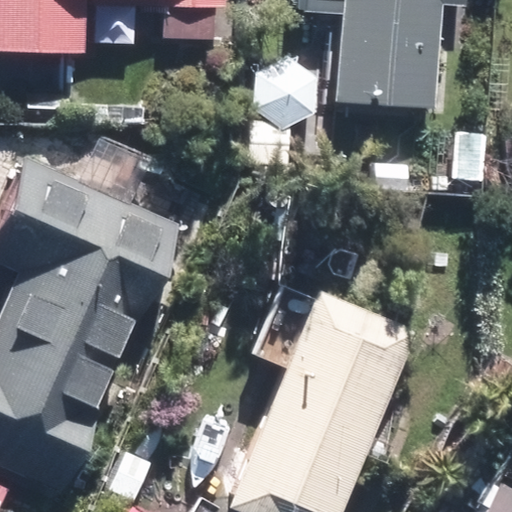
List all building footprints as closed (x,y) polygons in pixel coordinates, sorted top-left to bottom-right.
[(0,0),(0,38),(86,41),(87,0),(0,0)] [(337,94),(437,102),(445,0),(455,0),(466,1),(466,0),(273,0),(344,5),(337,94)] [(272,121),(278,123),(284,123),(290,122),(296,120),(302,117),(306,114),(310,109),(314,104),(316,98),(317,92),(318,86),(317,80),(315,74),(312,69),(308,64),(304,60),(299,57),(293,54),(287,53),(281,53),(275,54),(269,56),(264,58),(259,62),(255,67),(252,72),(249,77),(248,83),(248,89),(248,95),(250,101),(253,107),(257,112),(261,116),(266,119),(272,121)] [(0,460),(60,488),(181,222),(28,153),(0,214),(0,258),(20,268),(0,310),(0,460)] [(229,495),(270,511),(338,511),(419,319),(319,278),(229,495)] [(511,511),(511,479),(501,473),(478,511),(511,511)]
